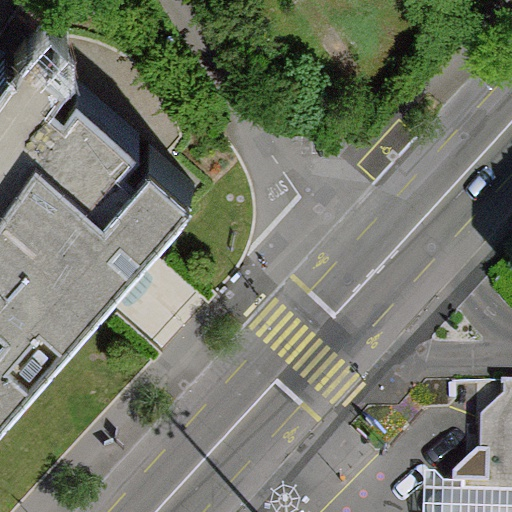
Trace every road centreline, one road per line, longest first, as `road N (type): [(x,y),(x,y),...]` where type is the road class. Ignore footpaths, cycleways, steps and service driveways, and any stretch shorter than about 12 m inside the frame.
road 1 (residential): [(171,0),(361,301)]
road 2 (primary): [(361,301),(170,511)]
road 3 (primary): [(511,136),(361,301)]
